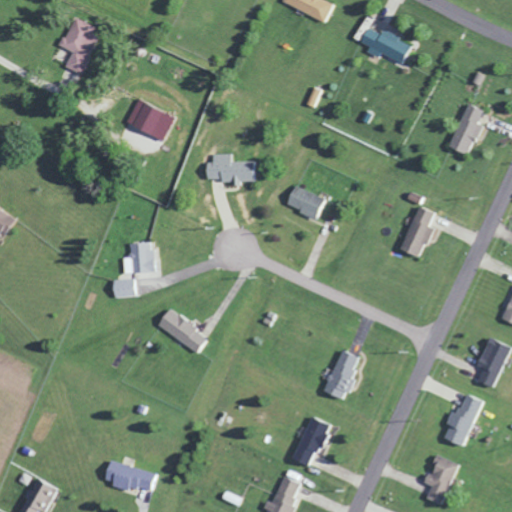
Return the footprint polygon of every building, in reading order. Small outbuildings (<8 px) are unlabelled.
[(324,21),(332,3),(324,0),(282,0),(282,2),(324,21)] [(82,72),(102,31),(74,17),(60,45),(72,51),(66,64),(82,72)] [(410,43),(382,29),(380,33),(367,26),(360,41),(369,46),(367,51),(377,56),(380,52),(400,63),(410,43)] [(321,89),(313,87),(307,104),(316,107),(321,89)] [(137,114),(132,125),(164,140),(175,116),(139,99),(133,112),(137,114)] [(455,149),(469,154),(480,123),(478,122),(483,110),(472,106),(464,127),(463,126),(455,149)] [(231,161),(231,153),(212,154),(212,164),(206,164),(206,178),(222,178),(222,182),(253,181),(252,160),(231,161)] [(316,217),(323,196),(292,186),(285,206),(316,217)] [(0,236),(2,234),(7,238),(22,217),(4,204),(1,208),(0,207),(0,236)] [(434,212),(417,206),(403,244),(408,245),(405,252),(420,257),(431,226),(429,226),(434,212)] [(125,274),(155,271),(152,240),(129,243),(131,256),(123,257),(125,274)] [(113,279),(113,297),(135,297),(135,278),(113,279)] [(511,322),(511,295),(501,318),(511,322)] [(209,338),(169,307),(157,323),(196,354),(209,338)] [(511,347),(490,337),(476,364),(484,368),(478,379),(492,387),(511,347)] [(361,358),(341,349),(323,391),(343,399),(361,358)] [(455,405),(447,424),(450,425),(445,438),(464,446),(484,400),(468,393),(461,407),(455,405)] [(329,424),(311,415),(290,458),(308,467),(329,424)] [(441,504),(459,464),(438,455),(430,474),(427,473),(423,482),(432,486),(426,498),(441,504)] [(155,472),(109,460),(103,480),(149,493),(155,472)] [(272,502),(268,501),(263,511),(289,511),(301,483),(283,476),(272,502)] [(45,511),(56,488),(39,481),(30,499),(26,497),(19,511),(21,511),(37,511),(38,510),(43,511),(45,511)]
